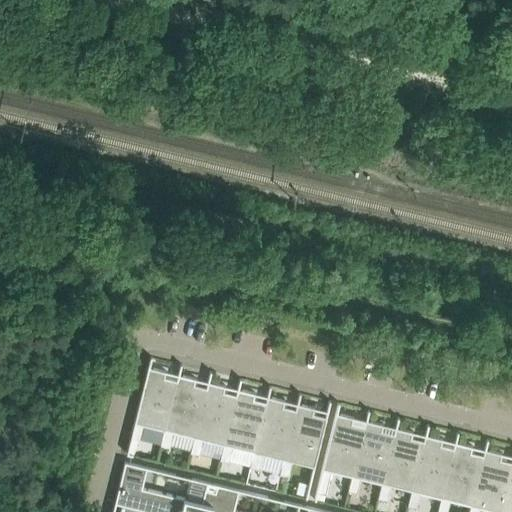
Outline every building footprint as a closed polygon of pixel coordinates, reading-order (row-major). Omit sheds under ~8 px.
[(150,356),(126,453),(130,454),(132,454),(132,453),(128,452),(132,437),(139,439),(143,424),(164,429),(176,380),(163,377),(164,372),(165,372),(166,371),(149,366),(152,356),(150,356)] [(176,380),(164,429),(160,444),(169,446),(173,431),(193,437),(205,387),(193,384),(194,379),(195,379),(195,378),(179,374),(181,364),(180,363),(176,380)] [(203,439),(223,444),(235,394),(222,391),(224,386),(225,386),(225,385),(209,381),(211,371),(210,370),(205,387),(193,437),(190,451),(199,454),(203,439)] [(232,446),(253,451),(265,402),(252,399),(253,393),(255,394),(255,392),(238,388),(241,378),(239,378),(235,394),(223,444),(219,459),(229,461),(232,446)] [(268,395),(271,385),(269,385),(265,402),(253,451),(249,466),(258,468),(262,453),(283,458),(295,409),(282,406),(283,401),(284,401),(285,400),(268,395)] [(295,409),(283,458),(279,473),(288,476),(292,461),(312,466),(305,497),(306,497),(330,400),(328,400),(324,416),(311,413),(313,408),(314,408),(314,407),(298,403),(300,393),(299,392),(295,409)] [(337,412),(339,402),(338,402),(314,499),(315,499),(317,491),(325,493),(331,470),(351,475),(363,426),(350,423),(352,418),(353,418),(353,416),(337,412)] [(367,420),(369,410),(367,409),(363,426),(351,475),(348,490),(356,492),(355,495),(356,495),(360,477),(381,482),(393,433),(380,430),(381,425),(383,425),(383,424),(367,420)] [(396,427),(399,417),(397,416),(393,433),(381,482),(377,497),(386,500),(390,485),(411,490),(423,440),(410,437),(411,432),(412,432),(413,431),(396,427)] [(426,434),(428,424),(427,424),(423,440),(411,490),(407,505),(416,507),(420,492),(440,497),(453,448),(440,444),(441,439),(442,440),(442,438),(426,434)] [(456,441),(458,431),(457,431),(453,448),(440,497),(437,511),(446,511),(449,499),(470,504),(482,455),(469,452),(471,447),(472,447),(472,445),(456,441)] [(485,449),(488,439),(486,438),(482,455),(470,504),(468,511),(477,511),(479,507),(500,511),(511,462),(499,459),(500,454),(502,454),(502,453),(485,449)] [(124,461),(114,502),(155,511),(211,511),(218,484),(216,483),(214,490),(204,488),(201,501),(141,487),(147,466),(128,462),(124,461)] [(511,511),(511,461),(511,462),(500,511),(499,511),(511,511)] [(308,511),(310,506),(308,506),(306,511),(302,511),(296,511),(295,511),(244,511),(233,509),(238,489),(218,484),(211,511),(308,511)]
